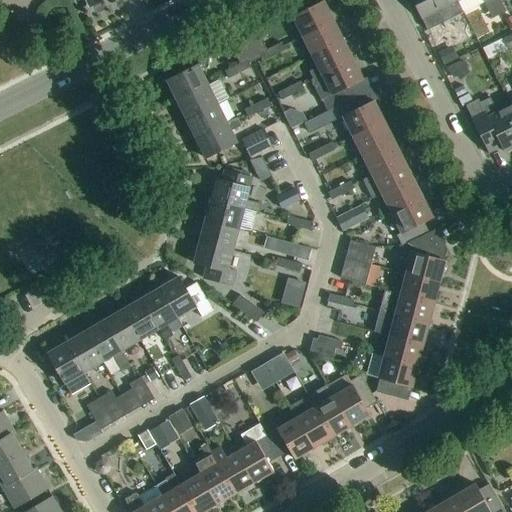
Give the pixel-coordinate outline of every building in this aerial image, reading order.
[(463,13),(456,0),(411,0),(427,31),(463,13)] [(456,0),(463,13),(483,3),(483,2),(487,0),(456,0)] [(292,18),(302,38),(334,22),(323,2),(292,18)] [(302,38),(312,57),(343,41),(334,22),(302,38)] [(256,32),(242,39),(254,62),(260,59),(258,55),(266,51),(256,32)] [(511,35),(503,39),(507,50),(511,48),(511,35)] [(240,65),(236,67),(240,74),(251,68),(249,64),(254,62),(242,39),(230,45),(240,65)] [(311,81),(353,60),(343,41),(312,57),(318,68),(309,72),(313,80),(311,81)] [(281,44),(270,49),(273,57),(284,51),(281,44)] [(457,57),(452,47),(437,54),(442,64),(457,57)] [(270,49),(266,51),(258,55),(260,59),(262,62),(273,57),(270,49)] [(353,60),(311,81),(321,101),(322,101),(327,112),(333,109),(355,98),(350,87),(363,80),(353,60)] [(462,63),(449,73),(454,79),(466,69),(462,63)] [(166,81),(176,101),(208,85),(198,66),(166,81)] [(240,74),(236,67),(225,72),(228,79),(240,74)] [(300,83),(289,88),(292,95),(304,90),(300,83)] [(176,101),(186,120),(217,105),(208,85),(176,101)] [(292,95),(289,88),(278,94),(281,101),(292,95)] [(343,118),(352,137),(384,121),(374,102),(360,108),(355,98),(333,109),(338,120),(343,118)] [(511,149),(511,110),(510,107),(498,113),(491,99),(480,104),(478,100),(465,106),(481,137),(489,155),(502,148),(505,153),(511,149)] [(267,100),(256,105),(259,112),(270,107),(267,100)] [(186,120),(196,140),(227,124),(217,105),(186,120)] [(259,112),(256,105),(244,111),(248,118),(259,112)] [(290,110),(283,114),(286,119),(291,129),(306,121),(303,114),(290,110)] [(227,124),(196,140),(205,159),(237,144),(231,132),(241,127),(237,119),(227,124)] [(352,137),(362,157),(393,141),(384,121),(352,137)] [(241,141),(251,160),(273,149),(264,130),(241,141)] [(362,157),(372,176),(403,160),(393,141),(362,157)] [(331,144),(320,149),(323,157),(335,151),(331,144)] [(323,157),(320,149),(309,155),(312,162),(323,157)] [(261,159),(249,161),(252,167),(263,162),(261,159)] [(381,195),(413,179),(403,160),(372,176),(363,180),(373,199),(381,195)] [(262,205),(246,201),(252,178),(223,170),(220,181),(216,179),(210,201),(256,213),(259,214),(262,205)] [(382,219),(391,215),(422,199),(413,179),(381,195),(387,206),(378,211),(382,219)] [(351,182),(339,188),(343,195),(354,190),(351,182)] [(343,195),(339,188),(328,193),(332,201),(343,195)] [(276,199),(282,209),(299,200),(294,190),(276,199)] [(407,244),(407,245),(429,234),(424,223),(432,219),(422,199),(391,215),(401,234),(396,236),(402,247),(407,244)] [(210,201),(205,222),(238,231),(239,229),(251,232),(256,213),(210,201)] [(336,218),(342,230),(343,232),(369,220),(362,206),(336,218)] [(286,225),(298,228),(300,220),(288,217),(286,225)] [(300,220),(298,228),(310,231),(312,224),(300,220)] [(205,222),(199,243),(233,252),(238,231),(205,222)] [(411,253),(406,274),(439,283),(445,262),(444,262),(447,251),(442,241),(444,241),(438,229),(429,234),(407,245),(411,253)] [(271,253),(294,259),(296,247),(274,242),(271,253)] [(233,252),(199,243),(193,264),(206,268),(203,279),(232,287),(236,272),(228,270),(233,252)] [(349,245),(346,258),(350,260),(351,256),(363,259),(361,267),(370,269),(375,252),(349,245)] [(350,260),(346,258),(340,279),(365,286),(370,269),(361,267),(363,259),(351,256),(350,260)] [(275,267),(287,270),(289,262),(277,259),(275,267)] [(289,262),(287,270),(299,273),(302,265),(289,262)] [(403,283),(400,295),(434,304),(439,283),(406,274),(405,275),(397,273),(395,281),(403,283)] [(284,300),(302,305),(308,280),(290,275),(284,300)] [(179,278),(160,289),(177,319),(196,308),(202,318),(213,312),(196,283),(186,290),(179,278)] [(160,289),(141,300),(165,341),(173,336),(167,325),(177,319),(160,289)] [(327,303),(339,306),(342,298),(329,295),(327,303)] [(400,295),(395,316),(429,325),(434,304),(400,295)] [(232,305),(256,323),(264,314),(240,296),(232,305)] [(342,298),(339,306),(352,309),(354,301),(342,298)] [(141,300),(122,311),(140,341),(158,330),(165,341),(141,300)] [(122,311),(104,321),(121,352),(140,341),(122,311)] [(392,325),(389,337),(423,346),(429,325),(395,316),(380,312),(377,321),(392,325)] [(104,321),(85,332),(103,363),(113,357),(122,372),(130,367),(121,352),(104,321)] [(85,332),(66,343),(84,374),(103,363),(85,332)] [(336,349),(329,347),(331,340),(318,336),(317,341),(313,340),(309,355),(333,361),(336,349)] [(378,356),(384,358),(418,367),(423,346),(389,337),(386,350),(380,348),(378,356)] [(331,340),(329,347),(336,349),(341,351),(343,343),(331,340)] [(90,384),(84,374),(66,343),(47,354),(65,385),(71,395),(90,384)] [(294,352),(286,356),(291,364),(298,360),(294,352)] [(171,360),(178,371),(185,367),(178,356),(171,360)] [(277,373),(286,368),(280,357),(265,365),(272,376),(277,373)] [(418,367),(384,358),(378,379),(380,380),(376,393),(399,399),(403,386),(412,388),(418,367)] [(274,379),(272,376),(265,365),(255,371),(263,385),(274,379)] [(185,367),(178,371),(184,382),(191,378),(185,367)] [(153,368),(145,373),(150,383),(158,378),(153,368)] [(352,386),(333,397),(351,427),(370,416),(366,409),(377,403),(361,376),(350,382),(352,386)] [(141,393),(148,389),(141,378),(129,385),(142,406),(147,404),(141,393)] [(154,399),(148,389),(141,393),(147,404),(154,399)] [(317,391),(308,396),(332,438),(351,427),(333,397),(324,403),(317,391)] [(111,392),(99,399),(100,402),(104,400),(110,410),(103,414),(110,425),(125,416),(111,392)] [(289,407),(296,419),(314,449),(332,438),(308,396),(289,407)] [(216,397),(208,402),(214,412),(222,407),(216,397)] [(100,402),(99,399),(87,406),(101,431),(110,425),(103,414),(110,410),(104,400),(100,402)] [(191,407),(202,426),(216,418),(205,399),(191,407)] [(168,418),(179,436),(193,428),(182,410),(168,418)] [(0,413),(0,440),(11,434),(12,435),(15,434),(2,412),(0,413)] [(296,419),(266,436),(279,458),(290,452),(295,460),(314,449),(296,419)] [(162,426),(172,443),(179,439),(169,422),(162,426)] [(247,447),(237,453),(254,483),(274,472),(269,464),(279,458),(266,436),(259,425),(240,436),(247,447)] [(0,440),(0,465),(22,453),(12,435),(11,434),(0,440)] [(192,463),(199,475),(217,505),(236,494),(211,452),(207,445),(198,450),(202,457),(192,463)] [(220,447),(211,452),(236,494),(254,483),(237,453),(227,459),(220,447)] [(0,465),(0,485),(2,489),(33,471),(32,470),(22,453),(0,465)] [(166,482),(157,487),(171,511),(196,511),(181,486),(162,453),(151,459),(164,481),(166,480),(166,482)] [(97,474),(103,476),(109,473),(110,467),(108,462),(101,460),(96,463),(95,469),(97,474)] [(33,471),(2,489),(14,510),(48,490),(35,468),(32,470),(33,471)] [(199,475),(181,486),(196,511),(205,511),(217,505),(199,475)] [(475,485),(456,496),(465,511),(504,511),(489,485),(479,491),(475,485)] [(171,511),(157,487),(156,488),(155,487),(138,497),(136,493),(124,500),(131,511),(171,511)] [(465,511),(456,496),(437,507),(440,511),(465,511)] [(26,511),(60,511),(52,497),(26,511)]
